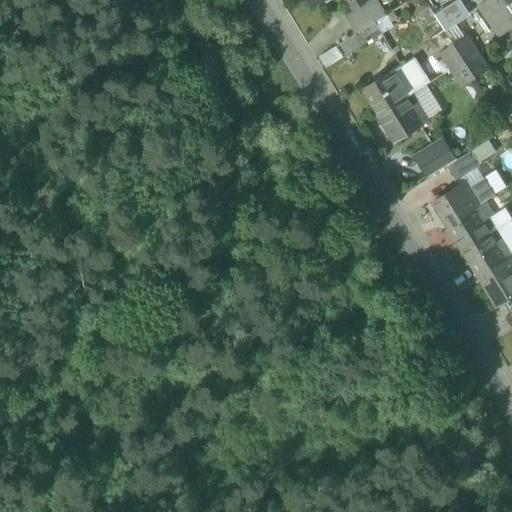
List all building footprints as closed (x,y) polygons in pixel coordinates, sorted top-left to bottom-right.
[(376,0),(370,0),(367,3),(354,11),(344,16),(355,34),(375,22),(387,15),(376,0)] [(346,0),(354,11),(367,3),(365,0),(346,0)] [(511,12),(503,0),(486,0),(480,5),(501,35),(511,27),(511,12)] [(511,0),(503,0),(511,12),(511,0)] [(437,15),(446,29),(464,17),(455,3),(437,15)] [(355,34),(354,35),(361,46),(382,33),(375,22),(355,34)] [(343,57),(361,46),(354,35),(336,46),(343,57)] [(465,35),(453,44),(464,61),(477,52),(465,35)] [(451,69),(464,61),(453,44),(440,52),(451,69)] [(477,52),(464,61),(475,77),(488,69),(477,52)] [(475,78),(475,77),(464,61),(451,69),(462,86),(475,78)] [(363,89),(378,115),(411,95),(395,69),(363,89)] [(426,120),(411,95),(378,115),(394,140),(426,120)] [(427,177),(446,166),(456,160),(443,139),(414,157),(427,177)] [(489,140),(472,150),(478,161),(496,151),(489,140)] [(456,160),(446,166),(455,182),(480,167),(470,152),(456,160)] [(432,203),(462,251),(495,231),(511,220),(504,208),(488,218),(479,204),(495,195),(484,177),(468,187),(465,182),(432,203)] [(511,258),(495,231),(462,251),(497,306),(503,302),(511,296),(511,258)] [(511,296),(503,302),(511,315),(507,317),(511,325),(511,296)]
